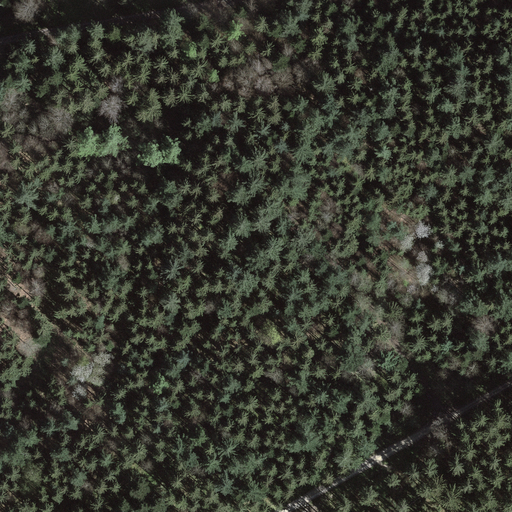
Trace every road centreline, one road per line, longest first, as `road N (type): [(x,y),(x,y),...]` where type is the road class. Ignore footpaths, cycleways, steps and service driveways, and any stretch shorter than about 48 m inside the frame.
road 1 (track): [(444,416),(375,312),(290,231),(201,183),(61,140),(0,141)]
road 2 (track): [(275,511),(511,378)]
road 3 (track): [(231,0),(0,40)]
